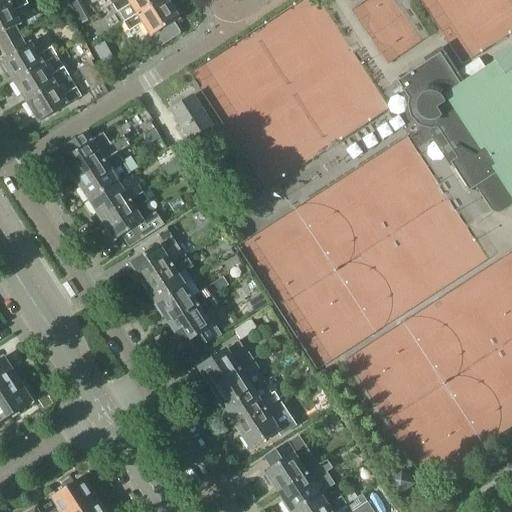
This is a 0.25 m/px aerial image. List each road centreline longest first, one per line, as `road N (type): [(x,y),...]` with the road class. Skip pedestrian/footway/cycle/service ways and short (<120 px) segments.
road 1 (residential): [(9,168),(228,29),(230,12)]
road 2 (residential): [(144,384),(9,168)]
road 3 (tertiary): [(101,411),(0,249)]
road 4 (residential): [(228,511),(144,384)]
road 5 (tertiary): [(168,511),(101,411)]
